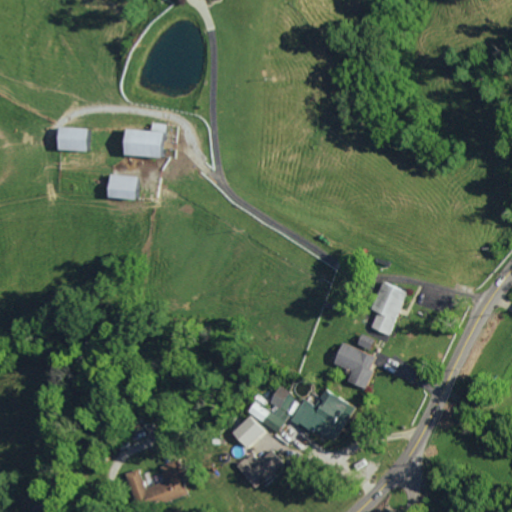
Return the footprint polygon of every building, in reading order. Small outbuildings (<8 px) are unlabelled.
[(135,129),(134,155),(172,156),(173,123),(157,122),(156,129),(135,129)] [(96,127),(67,126),(66,150),(95,151),(96,127)] [(143,199),(144,175),(116,174),(115,198),(143,199)] [(376,327),(398,334),(414,289),(392,282),(376,327)] [(383,340),(370,334),(365,344),(378,350),(383,340)] [(364,371),(360,383),(375,388),(380,369),(378,369),(382,354),(349,344),(343,364),(364,371)] [(274,404),(284,408),(292,390),(283,385),(274,404)] [(309,398),(297,419),(317,430),(319,427),(335,436),(353,406),(327,391),(320,404),(309,398)] [(303,401),(289,395),(280,415),(288,419),(291,412),(297,415),(303,401)] [(289,422),(258,401),(251,411),(282,433),(289,422)] [(237,431),(251,446),(268,430),(254,415),(237,431)] [(262,488),(290,463),(276,448),(263,460),(256,453),(242,466),(262,488)] [(191,495),(180,460),(163,465),(167,481),(148,487),(143,468),(130,472),(141,509),(191,495)]
